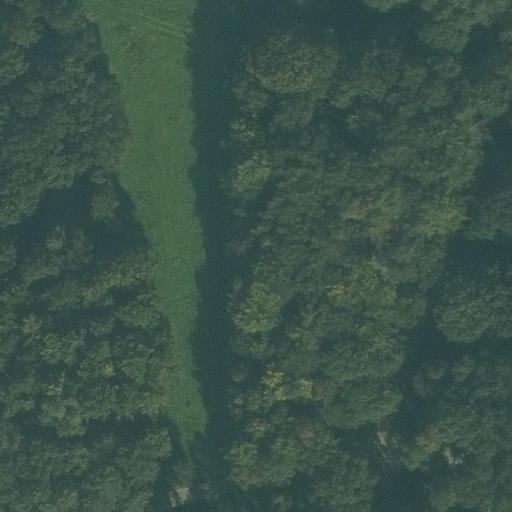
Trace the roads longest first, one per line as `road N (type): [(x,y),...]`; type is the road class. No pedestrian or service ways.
road 1 (track): [(78,0),(273,57),(464,100),(510,99)]
road 2 (unclassified): [(137,511),(380,455),(511,469)]
